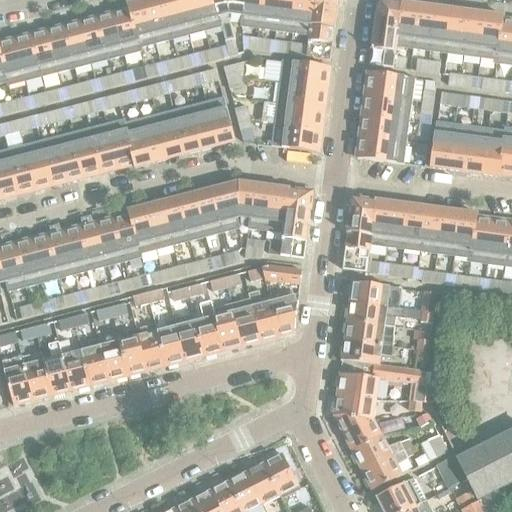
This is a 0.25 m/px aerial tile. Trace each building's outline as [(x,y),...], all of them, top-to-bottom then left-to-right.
[(155,44),(171,40),(160,0),(149,0),(144,2),(155,44)] [(187,35),(177,0),(160,0),(171,40),(187,35)] [(177,0),(187,35),(203,31),(195,0),(177,0)] [(195,0),(203,31),(221,27),(214,0),(195,0)] [(227,13),(242,17),(244,0),(214,0),(221,27),(229,57),(238,54),(227,13)] [(264,0),(244,0),(242,17),(241,25),(260,28),(264,0)] [(264,0),(260,28),(276,30),(280,0),(264,0)] [(292,33),(296,0),(280,0),(276,30),(292,33)] [(309,40),(314,0),(296,0),(292,33),(307,35),(306,40),(309,40)] [(336,0),(314,0),(309,40),(307,58),(329,61),(334,29),(336,12),(334,12),(336,0)] [(155,44),(144,2),(127,6),(139,51),(139,48),(155,44)] [(369,66),(392,69),(401,5),(380,3),(378,18),(376,18),(369,66)] [(396,45),(413,48),(419,6),(401,4),(401,5),(392,69),(405,71),(406,58),(395,56),(396,45)] [(123,55),(139,51),(127,6),(128,9),(112,14),(123,55)] [(413,48),(430,50),(435,8),(419,6),(413,48)] [(430,50),(446,52),(452,10),(435,8),(430,50)] [(446,52),(463,54),(469,13),(452,10),(446,52)] [(469,13),(463,54),(480,57),(485,15),(469,13)] [(123,55),(112,14),(96,18),(107,60),(123,55)] [(480,57),(497,59),(502,17),(485,15),(480,57)] [(496,63),(511,64),(511,21),(503,20),(503,17),(502,17),(497,59),(496,63)] [(90,64),(107,60),(96,18),(79,22),(90,64)] [(90,64),(79,22),(63,26),(74,68),(90,64)] [(57,73),(74,68),(63,26),(46,31),(57,73)] [(46,31),(30,35),(41,77),(57,73),(46,31)] [(24,81),(41,77),(30,35),(13,39),(24,81)] [(257,50),(259,38),(249,37),(247,48),(257,50)] [(259,38),(257,50),(268,51),(269,40),(259,38)] [(8,85),(24,81),(13,39),(0,42),(0,58),(6,81),(7,81),(8,85)] [(289,54),(291,42),(279,40),(277,52),(289,54)] [(291,42),(289,54),(301,56),(303,44),(291,42)] [(209,49),(212,60),(223,58),(221,47),(209,49)] [(212,60),(209,49),(198,52),(201,63),(212,60)] [(176,58),(178,69),(190,66),(188,55),(176,58)] [(159,62),(162,73),(178,69),(176,58),(159,62)] [(417,60),(415,71),(427,73),(428,61),(417,60)] [(223,67),(227,80),(237,78),(238,79),(241,79),(244,61),(223,67)] [(428,61),(427,73),(438,74),(440,63),(428,61)] [(143,66),(146,77),(162,73),(159,62),(143,66)] [(282,63),(279,84),(326,90),(328,69),(282,63)] [(146,77),(143,66),(132,69),(135,80),(146,77)] [(214,69),(198,73),(202,84),(217,80),(214,69)] [(111,75),(113,86),(125,83),(122,72),(111,75)] [(196,85),(202,84),(198,73),(193,74),(182,77),(185,88),(196,85)] [(447,84),(459,86),(460,74),(449,73),(447,84)] [(368,74),(365,96),(412,102),(415,80),(368,74)] [(472,76),(460,74),(459,86),(470,88),(472,76)] [(113,86),(111,75),(99,78),(102,88),(113,86)] [(185,88),(182,77),(170,80),(173,91),(185,88)] [(482,77),(481,89),(492,91),(494,79),(482,77)] [(237,78),(227,80),(229,89),(240,86),(241,79),(238,79),(237,78)] [(494,79),(492,91),(504,92),(506,81),(494,79)] [(78,83),(80,94),(92,91),(89,80),(78,83)] [(80,94),(78,83),(66,86),(69,97),(80,94)] [(148,86),(151,97),(162,94),(159,83),(148,86)] [(326,90),(279,84),(276,105),(323,111),(326,90)] [(140,100),(151,97),(148,86),(137,89),(140,100)] [(44,92),(47,103),(58,100),(55,89),(44,92)] [(432,105),(434,91),(423,90),(421,103),(432,105)] [(47,103),(44,92),(33,95),(36,105),(47,103)] [(115,94),(118,106),(129,103),(126,92),(115,94)] [(456,106),(458,94),(441,92),(439,104),(456,106)] [(108,109),(118,106),(115,94),(105,97),(108,109)] [(468,108),(469,96),(458,94),(456,106),(468,108)] [(409,123),(412,102),(365,96),(363,117),(409,123)] [(11,100),(14,111),(25,108),(22,97),(11,100)] [(490,111),(491,99),(480,97),(478,109),(490,111)] [(234,143),(223,98),(207,103),(218,148),(234,143)] [(503,101),(491,99),(490,111),(501,112),(503,101)] [(14,111),(11,100),(1,103),(2,114),(14,111)] [(81,103),(84,114),(96,111),(93,100),(81,103)] [(74,117),(84,114),(81,103),(71,106),(74,117)] [(201,152),(218,148),(207,103),(190,107),(201,152)] [(432,105),(421,103),(420,113),(431,115),(432,105)] [(234,107),(238,122),(248,119),(245,105),(234,107)] [(276,105),(274,126),(320,132),(323,111),(276,105)] [(190,107),(173,111),(185,156),(201,152),(190,107)] [(47,112),(50,123),(63,120),(60,108),(47,112)] [(168,161),(185,156),(173,111),(156,116),(168,161)] [(41,126),(50,123),(47,112),(38,114),(41,126)] [(151,165),(168,161),(156,116),(139,120),(151,165)] [(30,128),(27,117),(14,120),(17,132),(30,128)] [(363,117),(360,137),(406,144),(409,123),(363,117)] [(248,119),(238,122),(240,131),(251,128),(248,119)] [(8,134),(17,132),(14,120),(5,123),(8,134)] [(135,169),(151,165),(139,120),(124,124),(123,120),(122,121),(133,166),(134,166),(135,169)] [(116,170),(133,166),(122,121),(105,125),(116,170)] [(454,125),(436,123),(430,169),(448,171),(454,125)] [(99,174),(116,170),(105,125),(88,129),(99,174)] [(454,125),(448,171),(464,173),(470,127),(454,125)] [(320,132),(274,126),(271,148),(317,154),(320,132)] [(470,127),(464,173),(481,176),(487,130),(470,127)] [(504,132),(498,178),(499,178),(500,174),(511,176),(511,129),(505,128),(505,132),(504,132)] [(99,174),(88,129),(71,134),(83,179),(99,174)] [(487,130),(481,176),(498,178),(504,132),(487,130)] [(418,132),(416,145),(426,146),(428,133),(418,132)] [(66,183),(83,179),(71,134),(54,138),(66,183)] [(406,144),(360,137),(357,159),(403,165),(406,144)] [(54,138),(37,142),(49,188),(66,183),(54,138)] [(32,192),(49,188),(37,142),(20,147),(32,192)] [(426,146),(416,145),(415,155),(425,157),(426,146)] [(4,151),(15,196),(32,192),(20,147),(4,151)] [(4,151),(0,151),(0,200),(15,196),(4,151)] [(242,217),(250,219),(254,186),(239,184),(228,186),(237,219),(242,217)] [(228,186),(211,191),(223,233),(238,229),(236,219),(237,219),(228,186)] [(248,229),(265,231),(271,188),(254,186),(250,219),(248,229)] [(275,238),(282,239),(289,192),(289,190),(271,188),(265,231),(266,231),(266,234),(275,236),(275,238)] [(206,238),(223,233),(211,191),(195,195),(206,238)] [(282,239),(282,244),(280,256),(303,259),(307,227),(310,211),(308,210),(310,195),(289,192),(282,239)] [(206,238),(195,195),(178,199),(189,242),(206,238)] [(178,199),(161,204),(172,247),(189,242),(178,199)] [(342,271),(365,273),(374,204),(353,201),(351,216),(349,216),(342,271)] [(371,244),(387,246),(393,204),(375,202),(374,204),(365,273),(377,274),(379,262),(368,261),(371,244)] [(161,204),(144,208),(155,251),(172,247),(161,204)] [(387,246),(404,248),(409,206),(393,204),(387,246)] [(420,251),(426,208),(409,206),(404,248),(420,251)] [(128,216),(139,259),(140,258),(139,256),(155,251),(144,208),(128,212),(128,216)] [(420,251),(436,253),(442,211),(426,208),(420,251)] [(453,255),(459,213),(442,211),(436,253),(453,255)] [(476,215),(459,213),(453,255),(470,257),(470,261),(476,219),(476,215)] [(128,216),(111,220),(122,263),(139,259),(128,216)] [(492,221),(476,219),(470,261),(486,263),(492,221)] [(111,220),(94,225),(106,267),(122,263),(111,220)] [(486,263),(503,266),(509,223),(492,221),(486,263)] [(511,266),(511,223),(509,223),(503,266),(511,266)] [(91,271),(106,267),(94,225),(78,229),(96,300),(113,296),(110,285),(106,286),(95,288),(91,271)] [(90,290),(76,293),(79,304),(96,300),(78,229),(61,233),(72,276),(86,272),(90,290)] [(61,233),(44,238),(55,281),(72,276),(61,233)] [(27,242),(38,285),(55,281),(44,238),(27,242)] [(244,258),(253,260),(255,241),(246,240),(244,258)] [(255,241),(253,260),(262,257),(264,243),(255,241)] [(27,242),(10,246),(21,290),(38,285),(27,242)] [(268,254),(280,256),(282,244),(269,243),(268,254)] [(0,286),(6,285),(8,293),(21,290),(10,246),(0,248),(0,295),(0,294),(0,286)] [(228,254),(231,265),(240,263),(237,252),(228,254)] [(211,259),(214,270),(231,265),(228,254),(211,259)] [(194,263),(197,274),(214,270),(211,259),(194,263)] [(177,267),(180,278),(197,274),(194,263),(177,267)] [(390,264),(388,276),(400,277),(401,265),(390,264)] [(401,265),(400,277),(411,279),(413,267),(401,265)] [(161,272),(163,283),(180,278),(177,267),(161,272)] [(299,288),(302,273),(266,268),(262,269),(264,280),(264,283),(299,288)] [(262,269),(248,273),(250,284),(264,280),(262,269)] [(420,282),(432,284),(434,272),(422,270),(420,282)] [(163,283),(161,272),(150,274),(153,286),(163,283)] [(434,272),(432,284),(449,286),(451,274),(434,272)] [(451,274),(449,286),(466,288),(468,276),(451,274)] [(238,276),(224,279),(226,290),(240,286),(238,276)] [(468,276),(466,288),(477,290),(479,278),(468,276)] [(127,281),(130,291),(142,288),(139,278),(127,281)] [(226,290),(224,279),(209,283),(212,293),(226,290)] [(490,279),(488,291),(500,293),(501,281),(490,279)] [(117,284),(110,285),(113,296),(130,291),(127,281),(117,284)] [(511,289),(511,282),(501,281),(500,293),(511,294),(511,289)] [(390,288),(353,283),(350,303),(405,311),(406,300),(389,298),(390,288)] [(200,285),(186,289),(188,299),(202,296),(200,285)] [(188,299),(186,289),(172,293),(175,303),(188,299)] [(161,290),(146,294),(149,305),(163,301),(161,290)] [(249,302),(260,343),(279,338),(270,303),(262,306),(258,292),(247,295),(249,302)] [(423,292),(421,313),(434,314),(436,294),(423,292)] [(76,293),(59,297),(62,309),(79,304),(76,293)] [(149,305),(146,294),(132,298),(135,309),(149,305)] [(269,300),(270,303),(279,338),(293,335),(298,296),(281,301),(280,297),(269,300)] [(62,309),(59,297),(51,300),(54,311),(62,309)] [(241,311),(232,313),(241,348),(260,343),(249,302),(239,304),(241,311)] [(41,303),(26,307),(29,318),(43,314),(41,303)] [(405,311),(350,303),(347,322),(385,327),(386,317),(404,320),(405,311)] [(124,305),(110,309),(113,319),(127,315),(124,305)] [(204,321),(194,323),(203,358),(222,353),(211,311),(210,305),(200,307),(204,321)] [(26,307),(13,310),(16,321),(29,318),(26,307)] [(113,319),(110,309),(96,312),(98,323),(113,319)] [(211,311),(222,353),(241,348),(232,313),(223,316),(221,309),(211,311)] [(434,314),(421,313),(420,323),(432,324),(434,314)] [(86,315),(72,318),(75,329),(89,325),(86,315)] [(75,329),(72,318),(58,322),(61,333),(75,329)] [(185,318),(173,321),(184,363),(203,358),(194,323),(186,325),(185,318)] [(156,333),(165,368),(184,363),(173,321),(163,324),(165,331),(156,333)] [(344,341),(392,348),(393,338),(383,336),(385,327),(347,322),(344,341)] [(51,335),(48,325),(34,328),(37,338),(51,335)] [(37,338),(34,328),(20,332),(23,342),(37,338)] [(146,328),(135,331),(146,373),(165,368),(156,333),(148,335),(146,328)] [(119,343),(128,377),(146,373),(135,331),(125,334),(127,340),(119,343)] [(0,337),(0,347),(17,343),(14,333),(0,337)] [(108,338),(98,341),(109,382),(128,377),(119,343),(110,345),(108,338)] [(417,340),(416,352),(428,353),(430,342),(417,340)] [(69,341),(58,344),(71,392),(90,387),(81,352),(72,355),(69,341)] [(81,352),(90,387),(109,382),(98,341),(88,343),(89,350),(81,352)] [(342,361),(379,366),(380,356),(390,358),(392,348),(344,341),(342,361)] [(51,397),(71,392),(58,344),(48,346),(52,360),(42,362),(51,397)] [(13,407),(32,402),(21,360),(19,351),(8,354),(13,370),(4,372),(13,407)] [(428,353),(416,352),(415,361),(427,363),(428,353)] [(33,357),(21,360),(32,402),(51,397),(42,362),(34,364),(33,357)] [(406,385),(423,388),(427,389),(430,374),(379,366),(342,361),(339,376),(379,382),(406,385)] [(336,397),(376,403),(379,382),(339,376),(336,397)] [(409,404),(421,405),(423,388),(406,385),(405,395),(398,394),(396,403),(409,404)] [(334,417),(375,423),(374,420),(376,403),(336,397),(334,417)] [(421,405),(409,404),(408,411),(420,413),(421,405)] [(427,415),(415,421),(420,428),(431,422),(427,415)] [(375,423),(334,417),(352,452),(382,437),(375,423)] [(511,433),(457,461),(478,503),(480,502),(485,511),(495,511),(504,508),(495,490),(511,481),(511,433)] [(382,437),(352,452),(362,472),(393,456),(410,449),(412,447),(409,439),(399,443),(388,448),(382,437)] [(447,453),(438,437),(427,441),(436,459),(447,453)] [(372,492),(403,476),(397,465),(413,456),(410,449),(393,456),(362,472),(372,492)] [(282,456),(264,465),(280,496),(298,487),(282,456)] [(451,460),(435,468),(436,470),(441,468),(452,489),(462,484),(451,460)] [(262,505),(280,496),(264,465),(247,474),(262,505)] [(244,511),(249,511),(262,505),(247,474),(229,483),(244,511)] [(415,479),(376,498),(383,511),(405,511),(418,505),(427,501),(415,479)] [(244,511),(229,483),(211,492),(221,511),(244,511)] [(198,511),(221,511),(211,492),(193,501),(198,511)] [(461,511),(474,505),(469,494),(456,501),(461,511)] [(198,511),(193,501),(175,510),(175,511),(198,511)] [(478,503),(474,505),(461,511),(485,511),(480,502),(478,503)]
